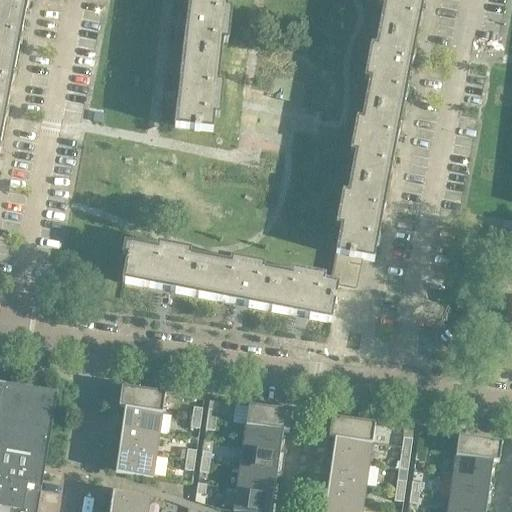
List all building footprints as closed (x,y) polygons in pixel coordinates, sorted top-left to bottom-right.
[(0,0),(0,54),(17,58),(27,0),(0,0)] [(223,0),(188,0),(181,62),(219,67),(227,0),(223,0)] [(383,0),(377,33),(415,41),(422,0),(383,0)] [(377,33),(364,105),(401,113),(415,41),(377,33)] [(0,54),(0,128),(3,129),(17,58),(0,54)] [(181,62),(174,129),(212,133),(219,67),(181,62)] [(364,105),(350,177),(387,185),(401,113),(364,105)] [(350,177),(337,249),(373,257),(387,185),(350,177)] [(126,258),(121,283),(191,297),(198,260),(128,246),(128,247),(123,246),(121,257),(126,258)] [(337,249),(330,285),(337,287),(355,291),(360,260),(372,262),(373,257),(337,249)] [(198,260),(191,297),(260,310),(268,273),(198,260)] [(268,273),(260,310),(330,323),(337,287),(330,285),(268,273)] [(4,386),(0,411),(0,450),(45,457),(55,394),(4,386)] [(120,388),(117,408),(123,409),(123,410),(124,409),(161,414),(164,395),(120,388)] [(247,407),(245,426),(282,431),(282,432),(288,433),(291,413),(247,407)] [(123,410),(120,430),(158,435),(161,414),(124,409),(123,410)] [(192,419),(200,420),(202,410),(194,409),(192,419)] [(206,421),(214,422),(215,412),(207,410),(206,421)] [(191,429),(199,430),(200,420),(192,419),(191,429)] [(330,419),(327,439),(333,440),(333,439),(371,445),(373,426),(330,419)] [(204,431),(212,432),(214,422),(206,421),(204,431)] [(245,426),(242,446),(279,451),(282,432),(282,431),(245,426)] [(120,430),(117,451),(155,456),(158,435),(120,430)] [(409,449),(411,439),(402,438),(400,448),(409,449)] [(457,438),(454,457),(488,462),(491,463),(498,464),(500,444),(457,438)] [(333,440),(330,460),(367,465),(371,445),(333,439),(333,440)] [(424,452),(426,441),(417,440),(416,450),(424,452)] [(242,446),(238,468),(276,473),(279,451),(242,446)] [(406,470),(409,450),(400,449),(397,469),(406,470)] [(0,450),(0,480),(40,487),(45,457),(0,450)] [(186,460),(194,462),(196,451),(188,450),(186,460)] [(117,451),(114,473),(152,479),(155,456),(117,451)] [(200,462),(208,463),(209,453),(201,452),(200,462)] [(423,463),(424,453),(415,452),(414,462),(423,463)] [(454,457),(451,478),(488,484),(491,463),(488,462),(454,457)] [(185,471),(193,472),(194,462),(186,460),(185,471)] [(330,460),(327,480),(365,486),(367,465),(330,460)] [(198,472),(206,473),(208,463),(200,462),(198,472)] [(238,468),(235,490),(273,495),(276,473),(238,468)] [(403,491),(406,472),(397,470),(394,490),(403,491)] [(451,478),(448,498),(485,504),(488,484),(451,478)] [(0,480),(0,510),(11,511),(35,511),(40,487),(0,480)] [(327,480),(323,503),(361,508),(365,486),(327,480)] [(418,493),(420,483),(411,482),(410,492),(418,493)] [(195,495),(203,496),(204,486),(196,485),(195,495)] [(235,490),(231,511),(270,511),(273,495),(235,490)] [(401,502),(403,492),(394,490),(393,501),(401,502)] [(417,504),(418,493),(410,492),(408,502),(417,504)] [(111,493),(108,511),(146,511),(148,499),(111,493)] [(448,498),(446,511),(484,511),(485,504),(448,498)] [(323,503),(321,511),(360,511),(361,508),(323,503)]
